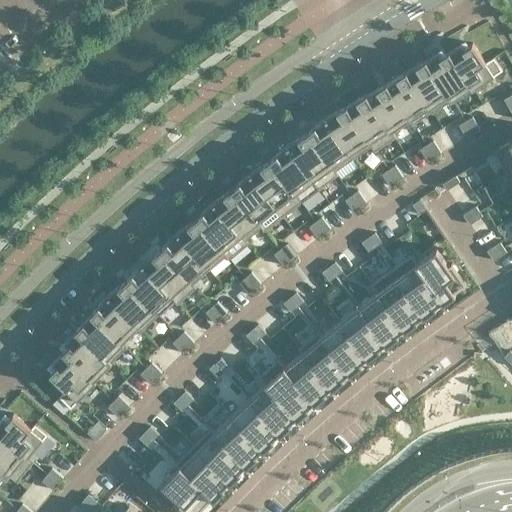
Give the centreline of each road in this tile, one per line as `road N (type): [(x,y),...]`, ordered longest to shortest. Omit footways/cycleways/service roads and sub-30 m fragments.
road 1 (residential): [(52,511),(276,284),(371,212),(511,130)]
road 2 (tertiary): [(0,341),(212,143),(365,38)]
road 3 (tertiary): [(354,20),(245,95),(101,215),(0,316)]
road 4 (residential): [(499,295),(391,374),(250,511)]
road 5 (unknown): [(371,212),(450,331)]
